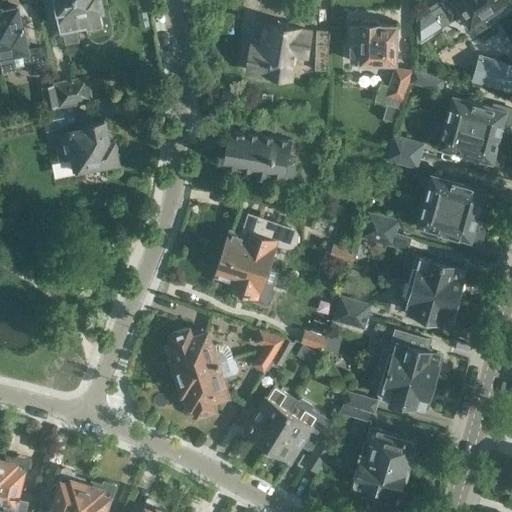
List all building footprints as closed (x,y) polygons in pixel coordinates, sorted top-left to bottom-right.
[(56,0),(66,43),(77,40),(74,25),(86,23),(88,31),(90,34),(92,37),(94,38),(96,39),(98,40),(102,40),(106,39),(108,37),(110,36),(112,33),(113,30),(114,26),(108,0),(56,0)] [(451,18),(462,11),(471,25),(472,23),(477,31),(491,22),(486,15),(508,0),(438,0),(432,5),(443,23),(451,18)] [(0,7),(0,64),(1,65),(2,71),(28,66),(30,73),(44,70),(39,47),(28,49),(23,26),(21,26),(17,6),(1,10),(0,7)] [(349,42),(349,60),(396,61),(396,23),(380,22),(377,18),(363,18),(359,21),(359,26),(349,26),(349,42)] [(261,46),(252,44),(250,51),(248,53),(246,61),(248,64),(247,70),(290,77),(294,52),(306,54),(310,30),(265,23),(261,46)] [(316,69),(327,69),(329,29),(317,29),(316,69)] [(511,90),(511,88),(511,59),(481,50),(472,77),(511,90)] [(388,85),(385,93),(402,99),(406,90),(410,81),(414,68),(394,66),(388,85)] [(414,68),(410,81),(442,90),(445,76),(414,68)] [(53,83),(58,105),(59,106),(94,99),(89,74),(53,81),(54,83),(53,83)] [(58,105),(53,83),(42,85),(46,107),(58,105)] [(454,95),(451,105),(459,107),(455,122),(502,135),(506,122),(511,124),(511,105),(456,89),(454,95)] [(59,160),(52,161),(55,177),(93,170),(92,165),(117,160),(113,141),(108,142),(103,118),(85,122),(86,127),(60,132),(62,143),(56,144),(59,160)] [(502,135),(455,122),(450,137),(443,135),(440,145),(477,156),(476,159),(502,166),(507,150),(499,148),(502,135)] [(285,177),(291,140),(229,129),(223,166),(252,171),(256,178),(266,180),(270,172),(285,177)] [(393,132),(389,145),(421,154),(425,141),(393,132)] [(389,145),(385,158),(417,168),(421,154),(389,145)] [(434,201),(483,215),(488,199),(484,197),(486,189),(435,173),(431,185),(438,187),(434,201)] [(483,215),(434,201),(430,215),(423,213),(420,224),(446,232),(445,234),(482,245),(487,229),(479,227),(483,215)] [(365,222),(396,231),(400,219),(369,209),(365,222)] [(224,241),(222,248),(224,251),(223,253),(266,268),(274,243),(284,246),(289,246),(294,244),(297,240),(297,235),(294,231),(291,228),(254,216),(247,236),(231,231),(228,239),(224,241)] [(396,231),(365,222),(361,234),(408,249),(412,236),(396,231)] [(332,243),(328,256),(353,264),(357,250),(332,243)] [(218,267),(215,275),(232,281),(230,286),(244,291),(243,296),(267,304),(272,287),(270,283),(274,282),(277,272),(266,268),(223,253),(222,255),(219,257),(217,263),(218,267)] [(415,283),(457,295),(465,268),(417,254),(413,266),(419,268),(415,283)] [(457,295),(415,283),(411,298),(404,296),(401,308),(449,322),(457,295)] [(341,292),(337,306),(368,315),(372,301),(341,292)] [(337,306),(333,320),(364,329),(368,315),(337,306)] [(171,358),(177,375),(232,358),(230,352),(228,349),(225,346),(219,344),(212,345),(206,329),(203,331),(201,326),(189,330),(188,326),(171,332),(174,340),(171,341),(176,357),(171,358)] [(265,344),(265,345),(285,336),(259,328),(255,340),(265,344)] [(301,341),(322,348),(326,336),(305,330),(301,341)] [(285,336),(265,345),(254,363),(265,370),(272,358),(285,336)] [(285,336),(272,358),(282,364),(295,342),(285,336)] [(385,366),(432,380),(440,353),(392,339),(389,349),(383,347),(379,364),(385,366)] [(232,358),(177,375),(182,391),(187,390),(192,406),(195,405),(197,413),(215,407),(213,403),(224,399),(223,395),(227,394),(222,377),(236,372),(234,364),(232,358)] [(432,380),(385,366),(381,381),(380,381),(376,392),(425,406),(432,380)] [(270,392),(245,431),(267,445),(289,410),(290,410),(298,398),(286,391),(275,384),(270,392)] [(289,410),(267,445),(290,459),(300,442),(304,436),(309,440),(310,437),(313,439),(332,409),(314,398),(315,395),(304,388),(298,398),(290,410),(289,410)] [(345,402),(373,410),(377,397),(348,390),(345,402)] [(344,402),(340,411),(368,419),(371,410),(345,402),(344,402)] [(360,453),(405,466),(407,466),(415,439),(368,426),(360,453)] [(320,440),(306,463),(317,470),(333,444),(320,440)] [(405,466),(360,453),(355,451),(352,464),(356,466),(352,481),(359,484),(356,493),(388,502),(391,493),(399,495),(404,476),(402,476),(405,466)] [(0,511),(24,511),(28,499),(19,497),(20,493),(17,492),(21,474),(24,475),(28,459),(17,456),(16,458),(3,455),(2,459),(0,458),(0,511)] [(76,511),(86,483),(83,482),(84,478),(73,474),(72,479),(60,475),(56,485),(60,486),(54,503),(50,502),(47,511),(39,508),(37,511),(76,511)] [(86,483),(76,511),(103,511),(107,500),(110,501),(116,483),(103,479),(101,484),(90,480),(89,484),(86,483)]
